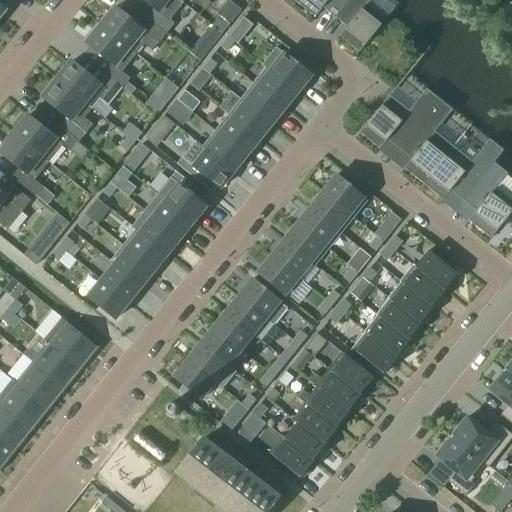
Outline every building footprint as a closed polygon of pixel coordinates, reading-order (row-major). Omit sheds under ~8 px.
[(182,5),(176,0),(139,0),(168,23),(182,5)] [(334,19),(348,0),(297,0),(294,4),(314,19),(321,9),(334,19)] [(348,0),(334,19),(345,28),(338,38),(358,54),(385,21),(365,5),(369,0),(348,0)] [(114,9),(100,27),(136,55),(143,46),(152,52),(166,35),(146,19),(138,28),(114,9)] [(243,19),(228,37),(237,44),(252,26),(243,19)] [(221,21),(214,30),(221,36),(228,27),(221,21)] [(134,56),(136,55),(100,27),(85,45),(109,64),(102,73),(122,89),(126,84),(129,80),(121,73),(134,56)] [(214,30),(206,39),(214,45),(221,36),(214,30)] [(219,47),(227,53),(234,44),(227,38),(219,47)] [(264,69),(297,96),(312,78),(275,48),(261,66),(264,69)] [(217,65),(209,59),(202,69),(209,75),(217,65)] [(71,63),(56,81),(92,110),(100,100),(108,107),(122,89),(102,73),(95,82),(71,63)] [(252,85),(284,111),(297,96),(264,69),(252,85)] [(202,70),(189,85),(199,93),(211,78),(202,70)] [(84,120),(92,110),(56,81),(42,99),(86,135),(92,127),(84,120)] [(126,84),(122,89),(130,96),(135,91),(126,84)] [(252,85),(239,101),(272,127),(284,111),(252,85)] [(399,151),(439,101),(425,90),(408,112),(389,97),(359,134),(379,150),(387,141),(399,151)] [(184,91),(176,101),(191,113),(199,104),(184,91)] [(156,116),(165,105),(153,95),(144,106),(156,116)] [(192,114),(191,113),(176,101),(166,114),(182,127),(192,114)] [(239,101),(226,117),(259,143),(272,127),(239,101)] [(453,148),(434,133),(452,112),(439,101),(399,151),(411,160),(403,170),(423,185),(453,148)] [(27,117),(12,135),(48,164),(63,146),(69,151),(76,143),(57,127),(50,136),(27,117)] [(246,159),(259,143),(226,117),(213,133),(246,159)] [(153,130),(145,139),(152,145),(160,136),(153,130)] [(213,133),(200,149),(233,175),(246,159),(213,133)] [(0,149),(0,156),(16,170),(10,178),(35,198),(43,189),(34,182),(48,164),(12,135),(0,149)] [(493,163),(493,164),(502,152),(489,141),(471,163),(453,148),(423,185),(442,201),(450,191),(462,201),(493,163)] [(149,152),(141,146),(131,158),(139,165),(149,152)] [(221,191),(233,175),(200,149),(188,165),(221,191)] [(493,163),(462,201),(475,212),(468,221),(490,239),(511,212),(511,203),(495,190),(507,175),(493,164),(493,163)] [(117,175),(109,185),(116,191),(124,181),(117,175)] [(322,193),(353,219),(367,202),(363,199),(335,177),(322,193)] [(157,195),(193,224),(206,208),(170,179),(157,195)] [(109,185),(102,194),(109,200),(116,191),(109,185)] [(0,225),(6,231),(30,202),(11,186),(5,193),(0,189),(0,225)] [(43,189),(35,198),(44,205),(51,196),(43,189)] [(309,209),(340,235),(353,219),(322,193),(309,209)] [(144,211),(180,240),(193,224),(157,195),(144,211)] [(83,216),(90,222),(98,212),(91,206),(83,216)] [(340,235),(309,209),(296,225),(328,251),(340,235)] [(144,211),(131,227),(167,256),(180,240),(144,211)] [(382,224),(392,232),(400,221),(391,213),(382,224)] [(51,246),(68,225),(55,215),(39,235),(51,246)] [(90,222),(83,216),(76,225),(83,231),(90,222)] [(328,251),(296,225),(283,241),(315,267),(328,251)] [(154,272),(167,256),(131,227),(130,228),(134,231),(122,247),(154,272)] [(395,237),(387,247),(395,252),(402,243),(395,237)] [(66,238),(59,248),(65,253),(72,243),(66,238)] [(382,243),(376,238),(368,247),(375,252),(382,243)] [(283,241),(270,257),(302,283),(303,282),(299,279),(310,265),(314,268),(315,267),(283,241)] [(109,263),(141,288),(154,272),(122,247),(109,263)] [(395,252),(387,247),(380,256),(387,262),(395,252)] [(57,262),(65,253),(59,248),(51,257),(57,262)] [(415,269),(444,292),(457,275),(428,253),(415,269)] [(289,299),(302,283),(270,257),(257,274),(289,299)] [(357,260),(349,268),(351,269),(357,274),(357,275),(364,265),(357,260)] [(479,260),(474,268),(489,279),(494,271),(479,260)] [(100,282),(128,304),(141,288),(109,263),(112,266),(100,282)] [(401,284),(402,285),(432,309),(445,292),(444,292),(415,269),(414,268),(401,284)] [(351,269),(343,279),(349,284),(357,274),(351,269)] [(369,284),(376,275),(369,269),(362,278),(369,284)] [(355,286),(366,295),(372,287),(369,284),(362,278),(355,286)] [(269,324),(273,327),(287,309),(251,281),(238,297),(269,323),(269,324)] [(128,304),(100,282),(87,298),(115,321),(128,304)] [(433,309),(432,309),(402,285),(389,301),(390,302),(420,326),(433,309)] [(333,292),(325,301),(331,306),(339,297),(333,292)] [(269,323),(238,297),(225,313),(253,336),(252,337),(256,340),(257,339),(269,324),(269,323)] [(8,311),(14,316),(21,306),(15,301),(11,306),(8,311)] [(324,316),(331,306),(325,301),(317,310),(324,316)] [(343,301),(336,310),(343,316),(350,307),(343,301)] [(377,317),(378,318),(408,342),(421,326),(420,326),(390,302),(377,317)] [(328,320),(335,326),(343,316),(336,310),(328,320)] [(14,316),(8,311),(0,319),(13,330),(20,321),(14,316)] [(253,336),(225,313),(212,329),(240,352),(241,351),(252,337),(253,336)] [(409,343),(408,342),(378,318),(365,334),(366,335),(396,359),(409,343)] [(47,344),(81,371),(99,349),(61,319),(44,341),(47,344)] [(240,352),(212,329),(199,345),(231,371),(232,370),(245,354),(241,351),(240,352)] [(300,332),(292,342),(299,347),(306,337),(300,332)] [(366,335),(352,352),(384,377),(397,360),(396,359),(366,335)] [(299,347),(292,342),(285,351),(291,356),(299,347)] [(35,359),(68,387),(81,371),(47,344),(35,359)] [(214,384),(221,390),(235,373),(232,370),(231,371),(199,345),(186,361),(215,384),(214,384)] [(326,371),(327,371),(328,370),(359,395),(360,395),(372,379),(340,353),(326,371)] [(17,381),(51,408),(68,387),(35,359),(17,381)] [(299,373),(305,365),(297,359),(291,366),(299,373)] [(173,378),(183,386),(178,392),(187,399),(192,393),(201,400),(214,384),(215,384),(186,361),(173,378)] [(511,361),(503,373),(511,379),(511,361)] [(274,364),(267,373),(273,378),(281,369),(274,364)] [(307,382),(316,388),(317,387),(320,390),(348,412),(361,395),(360,395),(359,395),(332,373),(331,373),(328,370),(327,371),(320,380),(313,375),(307,382)] [(273,378),(267,373),(259,383),(266,388),(273,378)] [(511,379),(503,373),(487,392),(508,409),(501,418),(511,427),(511,379)] [(292,380),(285,374),(278,383),(285,389),(292,380)] [(51,408),(17,381),(14,378),(0,395),(0,402),(34,430),(51,408)] [(349,412),(348,412),(320,390),(317,387),(316,388),(309,397),(301,391),(295,398),(304,405),(305,404),(336,429),(336,428),(348,413),(349,412)] [(273,405),(280,396),(272,390),(265,399),(273,405)] [(241,405),(248,410),(255,401),(249,396),(241,405)] [(0,402),(0,437),(17,451),(34,430),(0,402)] [(324,445),(337,429),(336,428),(336,429),(305,404),(304,405),(291,421),(296,425),(297,424),(324,445)] [(248,410),(241,405),(234,415),(240,420),(248,410)] [(260,420),(267,410),(260,405),(253,414),(260,420)] [(465,418),(449,439),(483,466),(498,447),(504,452),(511,441),(494,427),(487,436),(465,418)] [(296,425),(285,440),(284,440),(312,462),(313,462),(325,446),(324,445),(297,424),(296,425)] [(242,428),(234,437),(247,448),(255,438),(242,428)] [(0,471),(17,451),(0,437),(0,471)] [(284,440),(285,440),(282,437),(268,454),(300,479),(314,462),(313,462),(312,462),(284,440)] [(449,439),(433,458),(454,475),(447,484),(466,500),(473,490),(467,485),(479,471),(483,466),(449,439)] [(176,475),(223,511),(266,511),(278,498),(203,440),(176,475)] [(502,492),(511,499),(511,498),(511,487),(508,485),(502,492)] [(110,511),(115,506),(106,498),(101,504),(110,511)]
